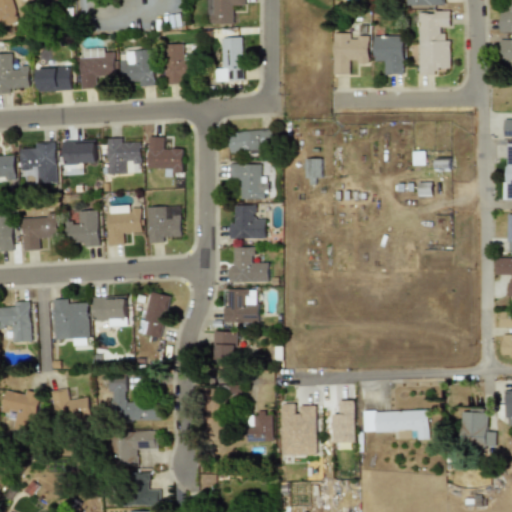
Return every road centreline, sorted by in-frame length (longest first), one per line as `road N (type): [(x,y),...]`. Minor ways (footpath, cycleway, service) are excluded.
road 1 (residential): [(484,372),(474,0)]
road 2 (residential): [(205,111),(201,290),(183,365),(184,476)]
road 3 (residential): [(0,121),(271,108)]
road 4 (residential): [(272,374),(511,371)]
road 5 (residential): [(201,267),(0,278)]
road 6 (residential): [(480,104),(335,103)]
